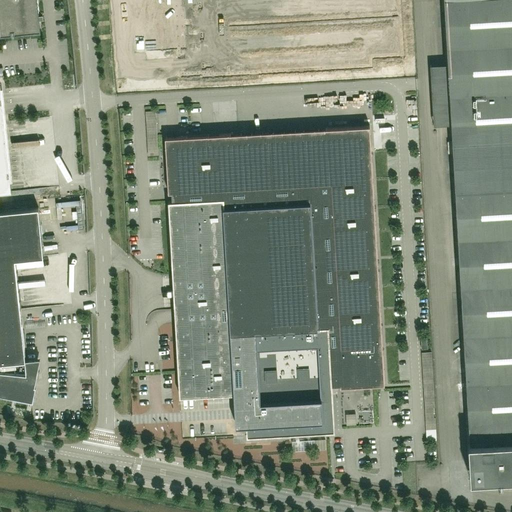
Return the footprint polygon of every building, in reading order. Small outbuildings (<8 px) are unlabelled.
[(4,121),(0,81),(0,35),(12,34),(11,31),(14,30),(14,34),(26,33),(41,32),(40,20),(41,20),(41,16),(39,16),(39,13),(37,0),(0,0),(0,192),(11,191),(4,121)] [(175,0),(179,57),(182,57),(183,75),(204,74),(204,76),(371,67),(371,58),(403,56),(399,0),(175,0)] [(511,0),(444,0),(448,64),(451,124),(466,379),(511,377),(511,0)] [(384,384),(370,125),(168,137),(165,137),(168,192),(172,192),(172,200),(168,200),(172,262),(172,273),(172,274),(174,309),(175,322),(176,338),(180,396),(234,393),(236,425),(246,424),(247,435),(335,430),(332,384),(340,384),(340,386),(384,384)] [(35,385),(41,357),(26,359),(20,309),(20,308),(15,259),(43,256),(43,255),(39,210),(38,207),(0,211),(0,394),(33,401),(36,385),(35,385)] [(511,377),(466,379),(470,442),(468,442),(470,479),(511,476),(511,377)]
